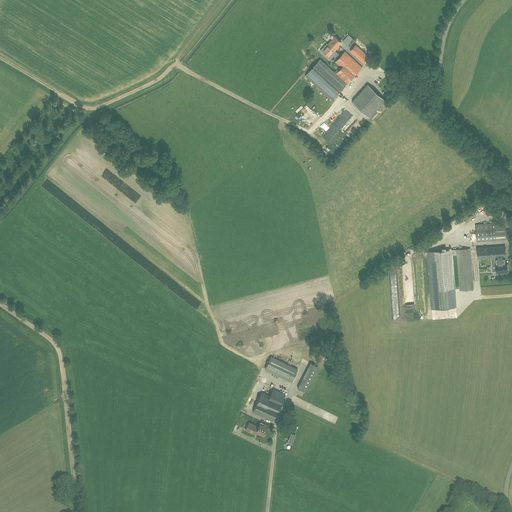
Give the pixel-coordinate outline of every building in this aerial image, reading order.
[(335,37),(334,37),(333,36),(332,36),(331,36),(330,37),(330,38),(331,38),(332,40),(328,44),(329,45),(334,50),(334,49),(341,42),(335,37)] [(304,50),(310,43),(308,41),(302,48),(304,50)] [(335,50),(334,49),(334,50),(329,45),(325,49),(323,47),(320,51),(321,52),(325,55),(326,54),(329,56),(331,58),(334,55),(336,57),(339,54),(335,50)] [(364,64),(370,58),(356,45),(350,51),(364,64)] [(341,68),(340,67),(336,71),(337,73),(336,74),(320,59),(306,76),(332,100),(362,67),(345,51),(335,62),(342,68),(341,68)] [(369,117),(385,100),(368,84),(352,101),(369,117)] [(328,132),(322,139),(327,144),(333,137),(333,136),(341,128),(336,124),(328,132)] [(336,136),(339,139),(347,132),(344,128),(336,136)] [(475,224),(476,241),(497,240),(507,239),(505,222),(475,224)] [(496,272),(508,271),(507,264),(505,264),(504,257),(506,257),(505,246),(477,248),(478,259),(495,258),(496,265),(496,272)] [(470,249),(426,252),(431,309),(456,307),(452,255),(457,254),(460,290),(473,289),(470,249)] [(298,370),(271,357),(265,369),(291,382),(298,370)] [(311,363),(299,388),(307,392),(319,367),(311,363)] [(273,421),(286,394),(273,389),(270,396),(262,392),(253,412),(273,421)] [(257,433),(264,436),(268,426),(264,424),(263,426),(260,424),(258,427),(249,423),(245,430),(256,435),(257,433)]
